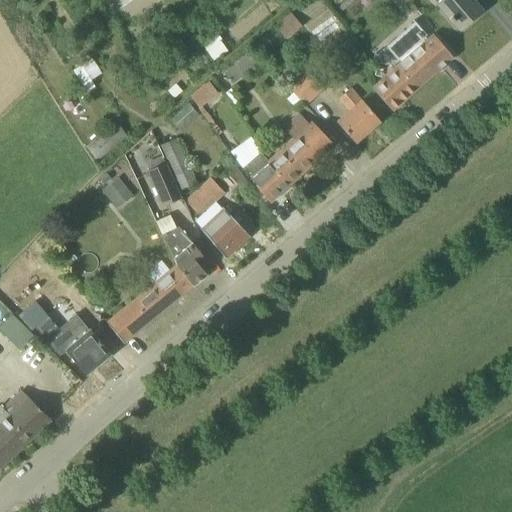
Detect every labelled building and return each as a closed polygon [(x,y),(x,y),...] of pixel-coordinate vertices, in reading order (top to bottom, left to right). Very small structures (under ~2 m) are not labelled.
[(460,30),(481,11),(471,0),(443,0),(438,5),(450,18),(448,19),(452,23),(454,22),(460,30)] [(286,39),(302,26),(291,14),(275,27),(286,39)] [(452,58),(431,35),(428,38),(414,23),(386,47),(399,63),(371,88),(376,92),(392,111),(452,58)] [(295,45),(289,51),(303,66),(309,60),(295,45)] [(232,83),(256,63),(247,51),(222,71),(232,83)] [(304,105),(323,89),(309,73),(290,89),(304,105)] [(200,108),(218,94),(210,84),(192,97),(200,108)] [(381,122),(360,100),(351,89),(339,99),(349,110),(336,121),(357,144),(381,122)] [(189,103),(171,117),(180,129),(198,115),(189,103)] [(289,186),(334,145),(313,122),(310,125),(299,114),(284,128),(294,138),(275,156),(283,167),(277,171),(289,186)] [(117,115),(87,141),(99,155),(129,128),(117,115)] [(180,191),(196,184),(177,138),(160,145),(180,191)] [(268,162),(257,151),(244,164),(254,175),(248,180),(257,189),(270,203),(289,186),(277,171),(283,167),(275,156),(268,162)] [(148,171),(158,193),(163,206),(180,198),(165,164),(148,171)] [(133,196),(118,177),(102,191),(117,209),(133,196)] [(226,259),(250,236),(217,202),(225,195),(210,179),(186,201),(200,217),(193,223),(226,259)] [(176,264),(173,266),(177,274),(189,290),(207,275),(200,267),(207,262),(178,226),(176,228),(170,215),(155,222),(176,264)] [(170,269),(162,260),(144,276),(151,284),(106,322),(123,344),(189,290),(177,274),(173,266),(170,269)] [(62,326),(79,312),(62,293),(45,307),(48,311),(41,318),(50,329),(58,322),(62,326)] [(0,331),(19,348),(33,332),(10,311),(0,322),(0,331)] [(76,343),(66,332),(57,339),(87,374),(110,355),(90,332),(76,343)] [(0,469),(51,421),(22,390),(6,405),(2,409),(0,406),(0,469)]
